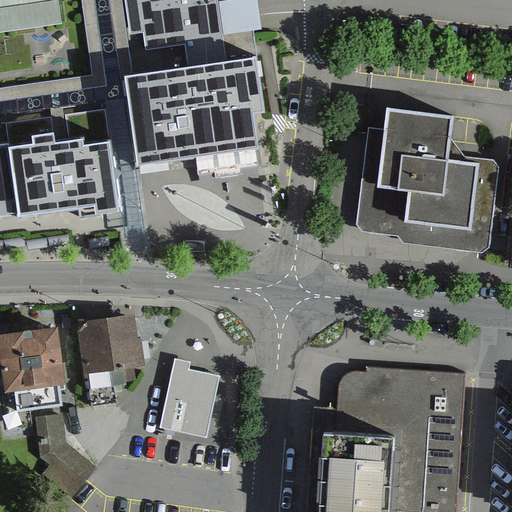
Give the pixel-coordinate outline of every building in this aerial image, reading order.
[(87,0),(0,0),(0,93),(99,80),(87,0)] [(127,0),(149,158),(270,142),(256,34),(228,37),(223,0),(127,0)] [(470,122),(385,112),(371,226),(490,241),(500,165),(465,161),(470,122)] [(0,223),(99,209),(101,221),(134,216),(124,148),(74,156),(72,140),(0,151),(0,223)] [(68,232),(50,235),(51,243),(70,241),(68,232)] [(109,234),(90,237),(91,245),(110,243),(109,234)] [(25,236),(6,238),(7,247),(26,244),(25,236)] [(46,236),(28,239),(29,247),(48,244),(46,236)] [(142,324),(86,331),(93,393),(120,390),(118,371),(147,367),(142,324)] [(66,333),(8,340),(15,392),(72,385),(66,333)] [(195,364),(180,361),(166,430),(213,439),(225,381),(193,374),(195,364)] [(456,511),(467,370),(367,363),(367,368),(360,367),(351,368),(343,373),(340,380),(338,405),(319,404),(311,511),(403,511),(404,507),(456,511)] [(40,418),(46,456),(86,489),(102,469),(68,441),(64,415),(40,418)]
